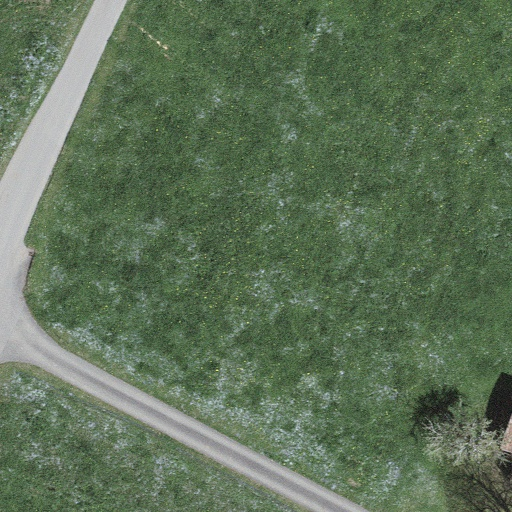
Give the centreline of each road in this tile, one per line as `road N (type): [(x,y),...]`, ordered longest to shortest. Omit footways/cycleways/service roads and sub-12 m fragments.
road 1 (track): [(0,330),(339,511)]
road 2 (track): [(0,232),(108,0)]
